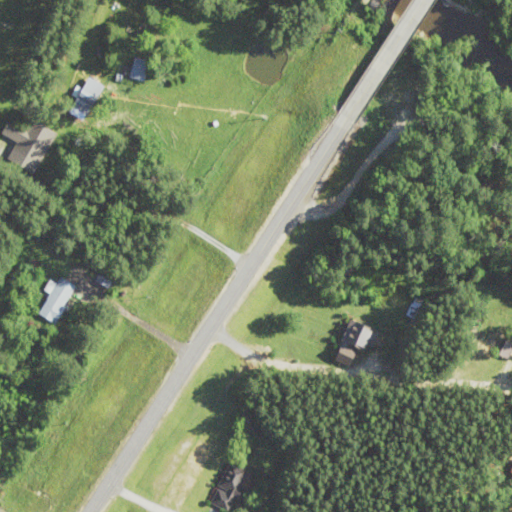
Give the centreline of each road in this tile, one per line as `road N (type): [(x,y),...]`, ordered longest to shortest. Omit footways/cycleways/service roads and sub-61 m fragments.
road 1 (primary): [(89,511),(341,127)]
road 2 (primary): [(341,127),(424,0)]
